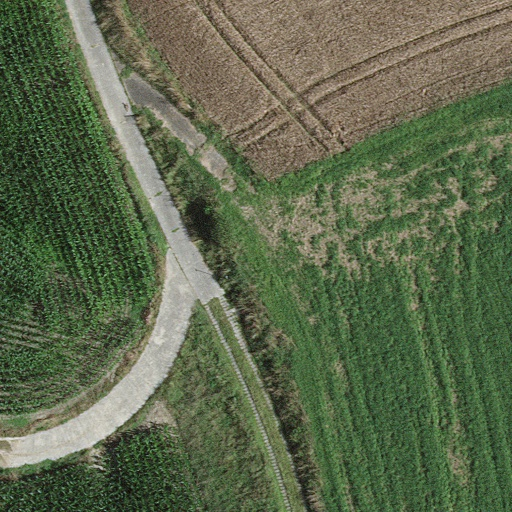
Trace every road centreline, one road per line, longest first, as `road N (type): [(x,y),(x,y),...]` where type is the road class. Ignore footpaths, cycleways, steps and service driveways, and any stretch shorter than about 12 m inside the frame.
road 1 (track): [(189,252),(164,347),(143,381),(82,430),(48,445),(0,450)]
road 2 (track): [(189,252),(281,452),(298,511)]
road 3 (track): [(77,0),(128,132),(189,252)]
